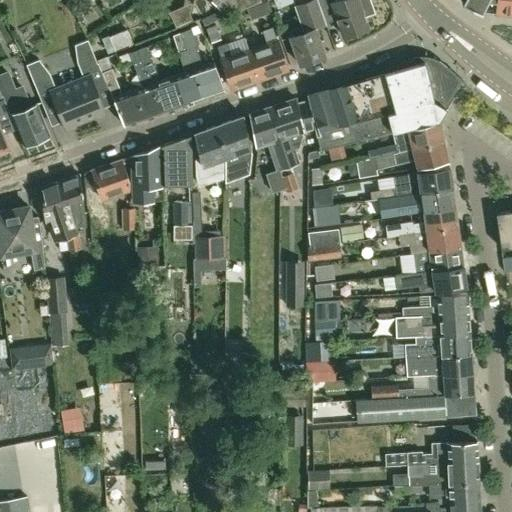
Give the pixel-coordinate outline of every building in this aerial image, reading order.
[(260,0),(218,0),(214,2),(227,16),(261,1),(260,0)] [(272,13),(268,0),(247,8),(251,19),(272,13)] [(324,55),(319,41),(323,39),(319,27),(326,24),(323,16),(317,0),(292,0),(303,31),(290,36),(300,64),(324,55)] [(369,0),(336,0),(335,0),(317,0),(323,16),(335,12),(343,36),(368,28),(364,17),(374,13),(369,0)] [(461,0),(462,1),(461,1),(461,2),(480,12),(481,10),(482,9),(494,11),(495,11),(495,0),(461,0)] [(494,11),(494,13),(495,13),(511,14),(511,0),(495,0),(495,11),(494,11)] [(221,40),(215,26),(205,29),(211,43),(221,40)] [(202,65),(196,47),(197,46),(190,28),(180,31),(203,97),(224,90),(214,61),(202,65)] [(264,31),(268,43),(249,50),(259,78),(287,68),(273,28),(264,31)] [(132,44),(126,29),(101,39),(107,52),(132,44)] [(203,97),(180,31),(173,34),(176,47),(178,51),(177,52),(184,71),(172,75),(183,104),(203,97)] [(109,87),(102,72),(88,39),(75,44),(77,61),(83,77),(70,82),(85,119),(95,115),(96,118),(106,114),(97,91),(109,87)] [(259,78),(249,50),(230,56),(226,44),(217,47),(231,87),(240,84),(259,78)] [(183,104),(172,75),(158,80),(152,60),(146,46),(138,49),(162,111),(183,104)] [(162,111),(138,49),(130,51),(136,66),(142,85),(132,89),(143,118),(162,111)] [(399,131),(438,121),(463,81),(447,67),(446,67),(447,68),(445,69),(435,62),(436,60),(437,60),(437,59),(432,57),(427,56),(421,55),(416,56),(410,57),(406,59),(402,61),(399,64),(395,67),(393,70),(307,94),(308,100),(314,128),(315,133),(316,132),(321,150),(328,148),(342,145),(399,131)] [(85,119),(70,82),(56,87),(50,73),(39,59),(26,64),(44,107),(55,103),(66,130),(76,126),(74,123),(85,119)] [(102,72),(109,87),(124,125),(143,118),(132,89),(122,92),(113,67),(102,72)] [(13,113),(26,144),(35,140),(38,141),(46,138),(46,135),(49,134),(35,103),(29,106),(21,86),(13,90),(6,72),(0,74),(0,92),(2,96),(10,114),(13,113)] [(298,147),(302,135),(301,131),(302,131),(314,128),(308,100),(297,103),(296,99),(269,107),(288,166),(278,169),(284,186),(285,190),(296,187),(289,166),(298,163),(294,148),(298,147)] [(288,166),(269,107),(249,114),(255,146),(267,142),(276,169),(265,173),(271,191),(284,186),(278,169),(288,166)] [(250,147),(242,116),(217,125),(224,155),(224,170),(224,180),(248,173),(249,153),(250,147)] [(420,146),(443,140),(438,121),(399,131),(401,142),(367,150),(369,157),(373,156),(420,146)] [(0,150),(9,147),(0,124),(0,150)] [(205,176),(224,170),(224,155),(217,125),(194,133),(199,159),(193,161),(194,175),(197,185),(207,182),(205,176)] [(191,183),(190,135),(161,145),(162,184),(191,183)] [(416,168),(448,160),(443,140),(420,146),(373,156),(376,169),(398,164),(414,160),(416,168)] [(162,184),(161,145),(132,155),(134,201),(151,201),(151,185),(162,184)] [(342,145),(328,148),(331,160),(345,156),(342,145)] [(319,157),(317,150),(309,153),(307,156),(308,160),(319,157)] [(131,189),(121,159),(91,170),(102,200),(131,189)] [(451,187),(449,167),(393,176),(376,178),(378,190),(370,191),(371,198),(388,196),(451,187)] [(322,184),(321,168),(311,169),(312,185),(322,184)] [(86,223),(79,174),(59,181),(64,197),(65,197),(74,225),(86,223)] [(74,225),(65,197),(64,197),(59,181),(39,188),(44,219),(47,218),(51,230),(55,229),(58,238),(65,235),(76,232),(76,231),(74,225)] [(389,207),(421,203),(423,211),(454,206),(451,187),(388,196),(389,207)] [(330,203),(329,189),(313,191),(314,204),(330,203)] [(173,225),(192,225),(192,222),(193,222),(192,202),(173,202),(173,225)] [(28,206),(0,210),(0,255),(30,250),(33,270),(44,268),(40,223),(39,223),(38,216),(37,217),(38,219),(31,220),(28,206)] [(457,226),(454,206),(423,211),(424,221),(412,223),(412,221),(385,225),(386,236),(398,235),(457,226)] [(134,228),(133,207),(122,208),(123,229),(134,228)] [(511,209),(494,212),(499,248),(511,246),(511,209)] [(149,227),(160,227),(159,211),(148,211),(149,227)] [(200,221),(193,222),(192,222),(192,225),(193,242),(196,288),(201,288),(201,272),(206,272),(206,270),(225,270),(222,234),(200,235),(200,221)] [(363,238),(361,225),(340,227),(341,240),(363,238)] [(460,246),(457,226),(398,235),(400,246),(408,244),(410,252),(413,252),(423,251),(460,246)] [(309,246),(340,243),(338,229),(307,232),(309,246)] [(77,234),(76,232),(65,235),(68,251),(81,249),(79,234),(77,234)] [(342,257),(340,243),(309,246),(309,248),(306,248),(307,261),(342,257)] [(137,267),(157,267),(157,246),(136,247),(137,267)] [(463,266),(460,246),(423,251),(413,252),(416,273),(463,266)] [(225,261),(225,278),(234,278),(234,262),(225,261)] [(305,305),(303,261),(284,262),(285,306),(305,305)] [(334,278),(332,264),(314,266),(316,280),(334,278)] [(466,287),(463,266),(416,273),(395,276),(397,289),(433,283),(434,291),(466,287)] [(125,511),(113,270),(93,271),(93,272),(105,511),(125,511)] [(67,311),(64,276),(45,278),(51,337),(67,335),(65,311),(67,311)] [(91,303),(90,279),(73,279),(74,304),(91,303)] [(331,296),(330,283),(314,284),(315,297),(331,296)] [(468,313),(467,292),(429,295),(429,305),(402,307),(402,316),(421,315),(421,316),(468,313)] [(326,322),(326,321),(326,301),(314,302),(314,322),(326,322)] [(470,333),(468,313),(421,316),(422,336),(440,335),(470,333)] [(335,321),(326,321),(326,322),(314,322),(315,334),(335,334),(335,321)] [(471,352),(470,333),(440,335),(440,341),(405,343),(405,356),(409,356),(409,357),(452,354),(471,352)] [(0,359),(8,359),(7,341),(0,341),(0,359)] [(322,362),(321,341),(306,341),(305,362),(305,363),(322,362)] [(52,364),(50,345),(9,351),(11,369),(52,364)] [(472,372),(471,352),(452,354),(409,357),(410,365),(434,364),(434,374),(444,374),(472,372)] [(322,362),(305,363),(306,383),(335,381),(334,361),(322,362)] [(474,391),(472,372),(444,374),(444,380),(428,381),(428,387),(397,389),(397,384),(370,386),(371,399),(474,391)] [(474,391),(371,399),(356,400),(358,421),(475,413),(474,391)] [(286,393),(286,408),(304,408),(305,393),(286,393)] [(238,414),(237,398),(223,399),(223,414),(238,414)] [(221,401),(203,400),(201,428),(220,429),(221,401)] [(334,423),(334,407),(316,408),(315,423),(334,423)] [(298,417),(286,417),(286,436),(298,436),(298,417)] [(451,442),(474,441),(473,424),(450,425),(451,442)] [(361,427),(315,430),(316,446),(362,444),(361,427)] [(241,428),(228,428),(226,455),(239,455),(241,428)] [(431,428),(417,428),(418,445),(432,444),(431,428)] [(425,455),(425,452),(409,453),(409,454),(390,455),(389,454),(390,466),(408,465),(436,463),(477,461),(476,442),(476,441),(474,441),(451,442),(435,443),(436,454),(425,455)] [(478,481),(478,471),(477,461),(436,463),(408,465),(408,476),(409,486),(428,485),(428,484),(478,481)] [(308,470),(308,490),(317,489),(317,490),(329,490),(329,470),(308,470)] [(145,475),(145,496),(166,497),(166,476),(145,475)] [(479,501),(478,481),(428,484),(428,485),(429,497),(449,496),(449,503),(479,501)] [(317,489),(308,490),(307,508),(310,508),(310,511),(321,511),(321,508),(316,508),(317,490),(317,489)] [(28,511),(27,497),(0,501),(0,511),(28,511)] [(479,511),(479,501),(449,503),(449,506),(438,507),(438,503),(425,504),(377,507),(377,511),(371,511),(479,511)]
